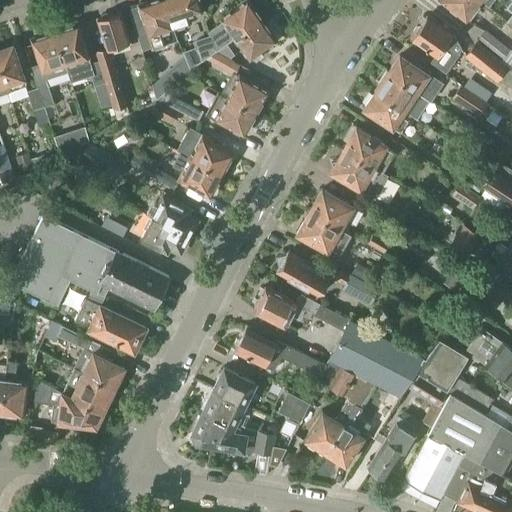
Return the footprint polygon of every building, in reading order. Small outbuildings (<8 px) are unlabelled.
[(151,49),(177,40),(173,28),(170,20),(163,0),(153,0),(139,5),(145,24),(135,27),(142,51),(151,48),(151,49)] [(173,28),(191,23),(189,14),(202,9),(198,0),(163,0),(170,20),(173,28)] [(236,37),(262,19),(249,0),(245,0),(222,17),(224,20),(209,30),(217,50),(226,44),(236,37)] [(466,20),(480,2),(478,0),(440,0),(454,11),(466,20)] [(99,61),(114,110),(126,107),(108,49),(129,43),(120,12),(97,19),(107,49),(97,52),(99,61)] [(411,38),(435,55),(430,62),(445,72),(461,49),(456,40),(457,39),(426,17),(420,25),(416,26),(412,32),(412,36),(411,38)] [(262,19),(236,37),(251,58),(253,56),(257,61),(265,55),(262,50),(277,39),(262,19)] [(70,82),(91,76),(101,109),(112,105),(113,110),(114,110),(99,61),(90,64),(89,57),(88,57),(78,24),(54,31),(65,64),(65,65),(66,68),(67,72),(69,79),(70,82)] [(475,40),(501,61),(509,50),(484,29),(475,40)] [(215,51),(217,50),(209,30),(208,32),(209,35),(193,41),(195,48),(183,52),(190,70),(215,51)] [(39,62),(30,65),(36,83),(46,80),(48,86),(69,79),(67,72),(66,68),(65,65),(65,64),(54,31),(31,38),(39,62)] [(508,67),(501,61),(475,40),(463,56),(496,82),(508,67)] [(217,52),(229,59),(234,55),(226,44),(217,50),(215,51),(217,52)] [(0,71),(7,92),(15,90),(26,85),(17,59),(13,45),(0,49),(0,71)] [(256,112),(268,91),(240,75),(240,74),(236,72),(240,65),(229,59),(217,52),(212,62),(232,73),(221,93),(256,112)] [(388,72),(423,96),(435,80),(399,56),(388,72)] [(416,118),(428,100),(423,96),(388,72),(387,71),(378,84),(380,85),(376,91),(411,115),(416,118)] [(37,88),(44,107),(50,126),(60,123),(48,86),(46,80),(36,83),(37,88)] [(451,98),(479,117),(488,103),(460,85),(451,98)] [(33,111),(44,107),(37,88),(27,91),(33,111)] [(400,132),(411,115),(376,91),(364,108),(400,132)] [(221,94),(218,92),(212,103),(206,113),(244,134),(256,112),(221,93),(221,94)] [(164,103),(180,111),(198,121),(203,111),(169,93),(164,103)] [(180,111),(164,103),(156,99),(150,111),(173,124),(180,111)] [(344,150),(377,169),(378,168),(382,171),(394,151),(385,146),(386,145),(352,125),(343,140),(348,143),(344,150)] [(191,157),(191,158),(221,174),(233,152),(213,141),(214,140),(190,127),(178,150),(181,152),(191,157)] [(0,182),(14,178),(0,136),(0,182)] [(119,180),(128,163),(88,141),(79,158),(119,180)] [(372,177),(377,169),(344,150),(331,171),(360,188),(368,175),(372,177)] [(22,175),(35,171),(29,152),(15,157),(22,175)] [(179,181),(157,169),(159,165),(136,152),(129,165),(174,189),(178,181),(187,187),(189,184),(210,196),(221,174),(191,158),(191,157),(181,152),(173,166),(184,172),(179,181)] [(492,169),(511,181),(511,169),(497,160),(492,169)] [(511,181),(492,169),(491,168),(479,186),(510,207),(511,206),(511,181)] [(459,182),(451,194),(472,208),(479,196),(459,182)] [(308,213),(349,236),(351,233),(344,230),(348,223),(351,224),(356,223),(361,214),(360,210),(352,206),(322,189),(308,213)] [(152,217),(188,236),(197,219),(186,214),(189,209),(163,196),(152,217)] [(330,253),(337,257),(349,236),(308,213),(296,235),(308,241),(309,239),(331,251),(330,253)] [(169,276),(43,215),(10,282),(58,305),(70,280),(105,296),(109,287),(153,309),(169,276)] [(180,251),(188,236),(152,217),(140,238),(166,252),(170,246),(180,251)] [(448,249),(467,260),(482,235),(463,223),(448,249)] [(128,229),(119,225),(115,232),(124,237),(128,229)] [(367,243),(383,252),(389,243),(372,234),(367,243)] [(511,250),(508,247),(497,261),(510,271),(511,267),(511,250)] [(276,258),(278,268),(277,270),(320,293),(329,276),(313,267),(315,265),(302,258),(301,260),(287,252),(286,255),(276,258)] [(482,281),(497,293),(511,305),(511,290),(499,280),(505,273),(509,277),(511,272),(510,271),(497,261),(482,281)] [(372,271),(357,263),(351,273),(366,281),(372,271)] [(465,281),(474,286),(479,276),(456,263),(450,273),(444,284),(459,293),(465,281)] [(344,285),(349,274),(340,269),(334,280),(344,285)] [(378,289),(363,281),(355,297),(369,305),(378,289)] [(465,302),(481,314),(497,293),(482,281),(465,302)] [(305,307),(315,312),(320,303),(301,293),(297,302),(266,287),(260,297),(256,298),(255,302),(256,306),(254,310),(285,326),(293,312),(301,316),(305,307)] [(0,323),(12,325),(15,302),(0,294),(0,323)] [(134,349),(144,326),(86,297),(75,320),(134,349)] [(348,317),(320,303),(315,312),(314,314),(315,315),(315,314),(344,328),(344,329),(344,330),(350,318),(348,317)] [(448,389),(456,376),(455,376),(467,356),(436,337),(424,356),(350,318),(344,330),(344,329),(329,359),(357,373),(375,383),(390,391),(400,395),(416,369),(448,389)] [(75,367),(115,387),(124,367),(98,354),(103,346),(61,326),(56,336),(83,349),(75,367)] [(465,349),(505,377),(506,375),(509,377),(511,372),(511,346),(484,327),(471,345),(469,343),(465,349)] [(319,380),(327,365),(326,365),(276,340),(275,344),(245,329),(240,338),(237,339),(234,343),(236,346),(234,350),(274,370),(281,356),(320,376),(319,380)] [(345,394),(357,373),(329,359),(326,365),(327,365),(319,380),(330,385),(345,394)] [(103,412),(115,387),(75,367),(74,368),(74,369),(63,392),(103,412)] [(214,388),(245,403),(255,382),(224,367),(214,387),(214,388)] [(502,381),(511,388),(511,372),(509,377),(506,375),(505,377),(502,381)] [(305,438),(307,440),(308,443),(313,446),(316,446),(325,451),(343,423),(355,403),(360,406),(375,383),(357,373),(345,394),(349,396),(335,418),(322,410),(305,438)] [(438,404),(446,390),(418,373),(409,386),(438,404)] [(448,389),(451,391),(485,412),(492,398),(456,376),(448,389)] [(5,379),(1,413),(24,416),(28,382),(5,379)] [(63,393),(38,379),(36,390),(35,390),(33,402),(52,404),(49,424),(57,425),(58,421),(96,426),(103,412),(63,392),(63,393)] [(234,424),(245,403),(214,388),(214,387),(204,409),(234,424)] [(503,423),(485,412),(451,391),(405,478),(441,497),(443,493),(464,453),(482,463),(504,475),(511,461),(511,429),(508,427),(503,423)] [(288,416),(299,422),(309,403),(287,392),(277,411),(288,416)] [(343,423),(325,451),(334,456),(334,460),(339,463),(343,463),(345,464),(363,436),(350,428),(362,408),(360,406),(355,403),(343,423)] [(254,451),(258,430),(241,427),(240,427),(234,424),(204,409),(192,432),(196,442),(243,449),(246,451),(250,452),(252,452),(254,451)] [(416,426),(399,415),(369,463),(373,465),(373,467),(386,476),(403,448),(407,450),(416,436),(415,436),(417,433),(413,430),(416,426)] [(258,430),(254,451),(271,454),(272,446),(275,433),(263,431),(258,430)] [(272,446),(271,454),(269,464),(277,466),(286,448),(272,446)] [(443,493),(456,501),(480,511),(511,511),(511,479),(504,475),(482,463),(464,453),(443,493)]
